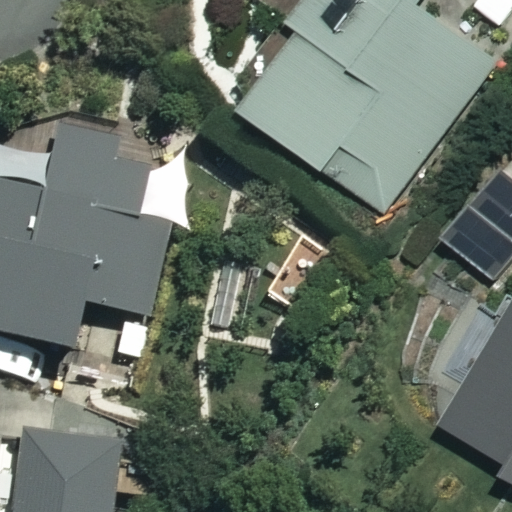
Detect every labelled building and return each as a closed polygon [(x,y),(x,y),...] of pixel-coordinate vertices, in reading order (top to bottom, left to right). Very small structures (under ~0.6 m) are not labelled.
[(436,0),(307,0),(294,17),(305,25),(247,99),(388,210),(506,59),(434,3),(436,0)] [(153,148),(63,126),(46,195),(0,183),(0,335),(72,353),(84,304),(157,322),(178,237),(134,226),(153,148)] [(335,248),(292,223),(255,286),(298,311),(335,248)] [(253,275),(217,266),(203,322),(239,331),(253,275)] [(511,322),(446,412),(511,460),(511,322)] [(112,511),(121,447),(3,433),(0,456),(0,511),(112,511)]
